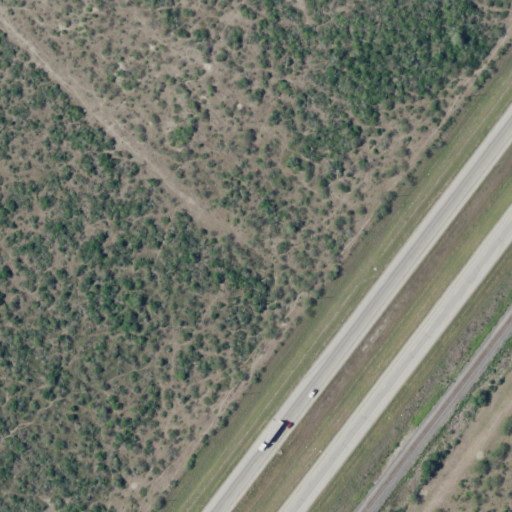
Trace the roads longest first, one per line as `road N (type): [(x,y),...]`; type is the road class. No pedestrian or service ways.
road 1 (trunk): [(511,124),(217,511)]
road 2 (trunk): [(300,511),(511,236)]
